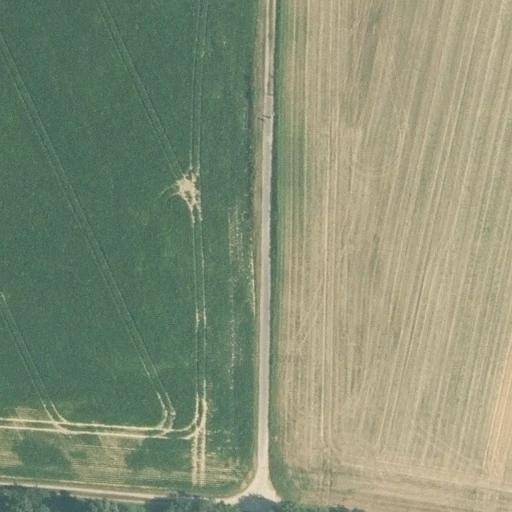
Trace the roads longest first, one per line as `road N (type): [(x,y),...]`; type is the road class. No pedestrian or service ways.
road 1 (track): [(274,511),(283,0)]
road 2 (track): [(126,511),(0,501)]
